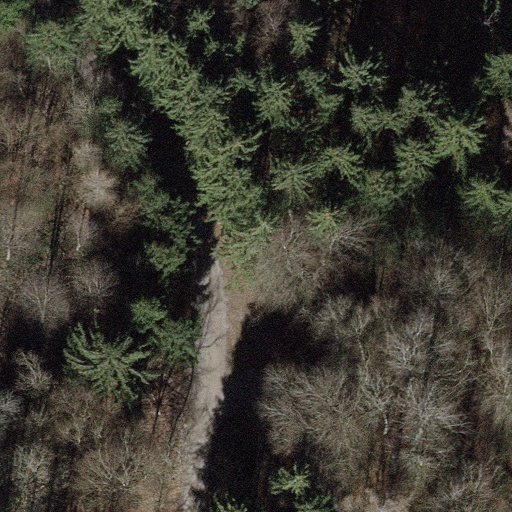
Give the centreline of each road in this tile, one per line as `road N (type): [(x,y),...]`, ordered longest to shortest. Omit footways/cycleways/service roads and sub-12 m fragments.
road 1 (track): [(45,0),(192,196),(225,313),(200,511)]
road 2 (track): [(337,511),(310,430),(225,313)]
